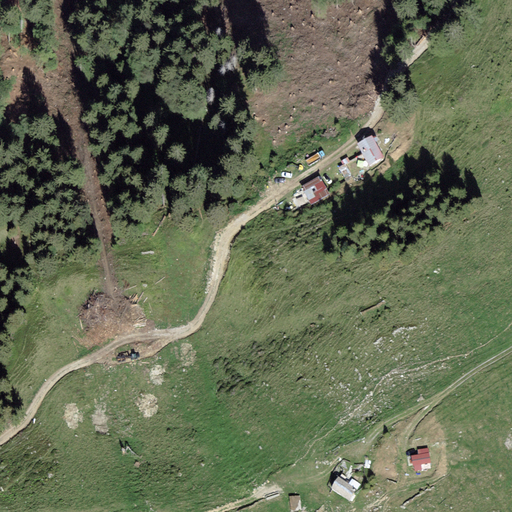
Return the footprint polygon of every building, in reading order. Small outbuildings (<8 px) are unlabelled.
[(371,136),(357,144),(369,165),(383,157),(371,136)] [(329,195),(319,176),(301,186),(311,204),(329,195)] [(428,448),(417,450),(418,455),(411,456),(412,466),(414,466),(414,471),(421,470),(421,465),(430,463),(428,448)] [(338,477),(330,488),(349,501),(357,489),(338,477)] [(299,496),(289,497),(291,510),(301,509),(299,496)]
